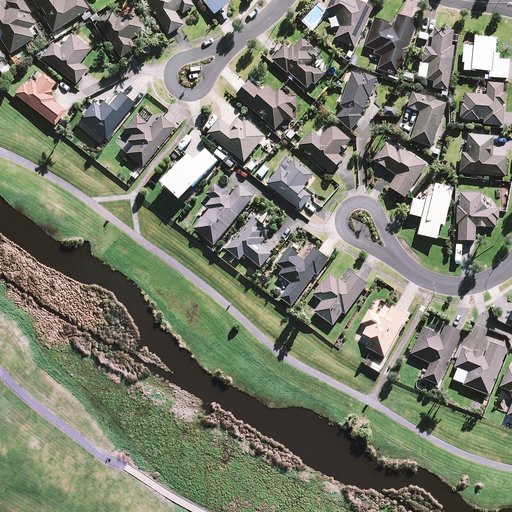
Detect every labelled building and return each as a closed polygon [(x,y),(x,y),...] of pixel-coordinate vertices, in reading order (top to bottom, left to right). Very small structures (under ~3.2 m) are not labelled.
[(0,0),(0,36),(11,53),(35,38),(29,28),(36,24),(30,14),(32,13),(24,0),(7,0),(6,1),(10,8),(6,10),(0,0)] [(33,0),(39,9),(42,7),(47,14),(44,16),(53,31),(90,9),(84,0),(67,0),(67,1),(66,0),(33,0)] [(147,0),(168,33),(168,34),(184,24),(176,11),(180,9),(182,13),(195,6),(190,0),(147,0)] [(203,0),(215,14),(231,2),(229,0),(203,0)] [(330,0),(326,10),(337,15),(341,26),(335,38),(355,47),(374,7),(358,0),(330,0)] [(112,10),(96,20),(121,58),(137,47),(131,39),(147,28),(133,7),(117,18),(112,10)] [(399,76),(418,20),(398,14),(394,25),(390,24),(391,22),(375,16),(365,46),(375,49),(374,53),(382,56),(378,69),(399,76)] [(455,30),(435,27),(432,46),(425,46),(423,62),(430,63),(427,79),(434,80),(433,87),(449,90),(455,45),(453,44),(455,30)] [(53,42),(42,57),(77,84),(88,69),(80,63),(92,48),(72,33),(61,48),(53,42)] [(428,35),(421,33),(418,42),(425,44),(428,35)] [(498,37),(476,35),(475,45),(465,44),(463,62),(465,62),(464,70),(476,71),(477,69),(490,70),(490,76),(509,78),(511,59),(500,58),(501,52),(496,52),(498,37)] [(289,71),(308,88),(313,82),(315,84),(324,74),(314,64),(319,59),(310,51),(313,46),(307,41),(303,37),(295,46),(293,44),(289,48),(285,44),(272,59),(287,73),(289,71)] [(352,71),(340,105),(344,108),(337,117),(351,130),(363,116),(361,114),(365,109),(369,97),(370,97),(377,77),(365,73),(364,75),(352,71)] [(24,83),(15,94),(56,125),(67,110),(54,101),(56,98),(52,95),(52,89),(57,82),(44,73),(36,83),(32,79),(27,85),(24,83)] [(294,119),(293,109),(298,109),(297,96),(289,96),(280,89),(279,88),(276,91),(268,84),(262,91),(249,80),(236,95),(276,129),(285,119),(294,119)] [(504,82),(488,81),(487,94),(465,92),(464,103),(462,103),(461,117),(464,117),(464,119),(480,120),(480,119),(484,119),(484,124),(504,125),(505,107),(502,106),(503,103),(506,103),(507,92),(503,92),(504,82)] [(106,139),(136,103),(121,91),(109,106),(104,101),(100,106),(94,101),(92,104),(81,118),(106,139)] [(411,139),(432,146),(447,103),(436,99),(436,98),(426,94),(426,96),(413,91),(408,107),(420,111),(411,139)] [(127,153),(143,166),(176,127),(163,116),(162,115),(151,128),(147,124),(147,123),(137,114),(124,129),(132,135),(127,140),(134,145),(127,153)] [(220,118),(208,133),(245,162),(266,135),(245,119),(244,122),(237,117),(230,126),(220,118)] [(312,130),(299,144),(331,172),(344,158),(339,153),(341,151),(342,152),(348,146),(346,145),(351,139),(332,123),(320,137),(312,130)] [(299,132),(293,127),(287,135),(293,139),(299,132)] [(462,152),(461,172),(506,175),(508,156),(493,155),(495,135),(468,133),(467,152),(462,152)] [(406,197),(427,164),(399,146),(397,148),(386,141),(374,160),(397,174),(389,186),(406,197)] [(181,198),(219,160),(206,147),(195,159),(189,153),(162,180),(181,198)] [(259,163),(252,159),(247,166),(254,170),(259,163)] [(281,165),(267,183),(301,209),(312,195),(304,189),(306,186),(305,185),(314,174),(295,159),(287,170),(281,165)] [(214,244),(255,195),(240,183),(230,195),(228,193),(229,192),(224,187),(223,189),(215,182),(206,193),(211,198),(205,206),(209,209),(194,228),(214,244)] [(423,217),(419,234),(439,238),(439,237),(442,224),(445,225),(454,187),(436,183),(434,193),(422,200),(414,198),(410,214),(423,217)] [(481,192),(461,192),(460,205),(458,205),(457,224),(459,224),(459,239),(476,240),(477,226),(497,226),(497,219),(500,219),(500,210),(500,209),(488,208),(481,201),(481,192)] [(265,225),(253,216),(226,248),(240,259),(244,254),(261,267),(272,253),(261,244),(266,237),(265,236),(269,231),(264,226),(265,225)] [(280,297),(292,305),(315,273),(317,274),(329,257),(314,246),(304,260),(297,255),(299,253),(290,246),(277,263),(284,268),(279,274),(291,282),(280,297)] [(346,314),(368,283),(353,272),(346,282),(339,277),(337,279),(330,273),(322,283),(321,282),(313,293),(322,300),(315,311),(334,325),(343,312),(346,314)] [(385,356),(409,314),(393,305),(385,318),(380,316),(381,315),(369,309),(361,323),(367,326),(364,333),(372,337),(367,346),(372,349),(385,356)] [(464,329),(449,322),(444,334),(426,326),(414,352),(434,361),(427,376),(440,382),(464,329)] [(509,345),(493,339),(488,355),(465,346),(458,366),(471,371),(466,383),(492,393),(509,345)] [(384,366),(370,357),(367,363),(381,371),(384,366)] [(511,388),(511,409),(511,413),(511,365),(503,385),(511,388)]
